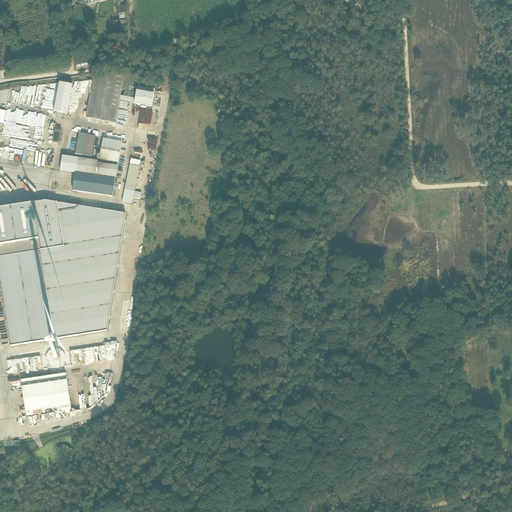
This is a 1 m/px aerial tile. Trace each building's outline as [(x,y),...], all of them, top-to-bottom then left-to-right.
[(77,70),(90,67),(86,52),(74,56),(77,70)] [(134,73),(94,75),(86,118),(116,124),(120,101),(134,103),(134,104),(152,107),(155,89),(137,86),(136,94),(133,93),(124,91),(123,97),(121,96),(121,91),(133,91),(133,84),(134,73)] [(54,112),(67,115),(73,85),(59,83),(54,112)] [(54,130),(52,142),(59,144),(61,131),(54,130)] [(223,133),(222,143),(230,144),(232,134),(223,133)] [(79,134),(75,154),(82,156),(92,157),(96,137),(86,135),(79,134)] [(100,160),(100,163),(98,163),(98,161),(62,155),(60,171),(75,174),(72,191),(76,192),(76,194),(81,195),(81,192),(112,197),(115,183),(117,183),(117,180),(115,180),(115,178),(117,166),(118,166),(122,142),(103,138),(101,152),(99,151),(99,155),(98,155),(97,159),(100,160)] [(131,159),(122,202),(132,204),(133,198),(139,199),(140,193),(135,192),(140,166),(139,166),(140,161),(131,159)] [(46,201),(0,208),(0,287),(9,346),(108,330),(125,213),(46,201)] [(377,202),(374,209),(384,214),(387,207),(377,202)] [(277,229),(274,256),(275,256),(275,255),(276,255),(276,254),(280,255),(280,256),(282,256),(282,248),(281,248),(283,230),(277,229)] [(239,257),(230,260),(233,268),(242,264),(239,257)] [(128,293),(134,293),(134,289),(135,289),(137,279),(138,271),(130,271),(128,293)] [(169,279),(172,291),(178,289),(175,277),(169,279)] [(164,317),(150,324),(152,328),(166,322),(164,317)] [(66,380),(23,386),(27,414),(69,408),(66,380)] [(306,414),(301,418),(307,424),(311,420),(306,414)] [(81,421),(72,424),(73,429),(83,426),(81,421)] [(234,431),(232,437),(240,440),(242,434),(234,431)] [(505,453),(506,457),(511,456),(511,448),(504,449),(501,448),(502,454),(505,453)] [(187,468),(182,478),(187,480),(189,476),(194,478),(195,474),(191,472),(192,471),(187,468)]
